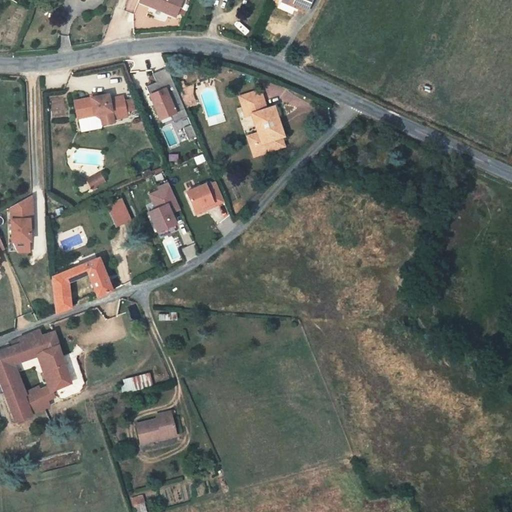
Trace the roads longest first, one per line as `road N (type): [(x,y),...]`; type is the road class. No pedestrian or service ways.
road 1 (residential): [(361,105),(196,260),(0,344)]
road 2 (unclassified): [(361,105),(276,65),(196,47),(0,65)]
road 3 (unclassified): [(511,177),(361,105)]
